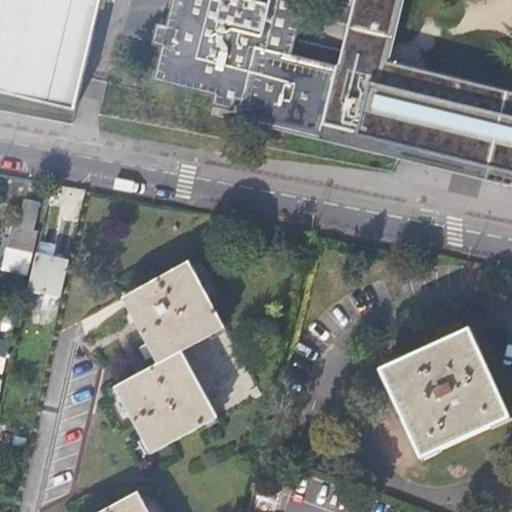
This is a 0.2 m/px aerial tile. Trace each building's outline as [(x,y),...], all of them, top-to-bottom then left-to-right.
[(0,0),(0,94),(76,113),(102,0),(0,0)] [(304,1),(353,12),(355,0),(173,0),(166,28),(156,26),(150,48),(161,51),(153,85),(212,98),(208,114),(239,122),(321,143),(338,70),(290,59),(292,50),(297,30),(304,1)] [(321,143),(500,185),(511,188),(511,96),(389,66),(389,67),(387,74),(385,82),(338,70),(321,143)] [(21,204),(19,210),(16,227),(10,226),(6,241),(1,240),(0,243),(0,250),(4,251),(2,264),(32,269),(35,256),(40,233),(34,231),(39,208),(21,204)] [(70,263),(35,256),(32,269),(26,293),(61,300),(70,263)] [(180,353),(223,328),(186,262),(122,299),(158,364),(180,353)] [(418,461),(507,421),(467,334),(379,373),(418,461)] [(180,353),(157,365),(113,389),(151,456),(215,419),(180,353)] [(146,511),(137,494),(103,511),(146,511)]
